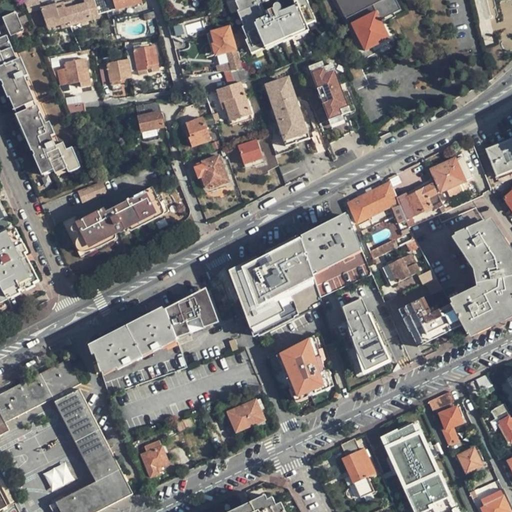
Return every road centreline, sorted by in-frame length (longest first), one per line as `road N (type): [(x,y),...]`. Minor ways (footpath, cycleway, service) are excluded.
road 1 (primary): [(211,248),(491,99)]
road 2 (residential): [(157,0),(182,88),(167,112),(176,165),(211,248)]
road 3 (residential): [(511,337),(291,442)]
road 4 (residential): [(75,316),(0,143)]
road 5 (residential): [(291,442),(144,511)]
road 6 (primary): [(75,316),(211,248)]
road 7 (residential): [(69,319),(126,447)]
road 8 (unknown): [(259,362),(145,404)]
